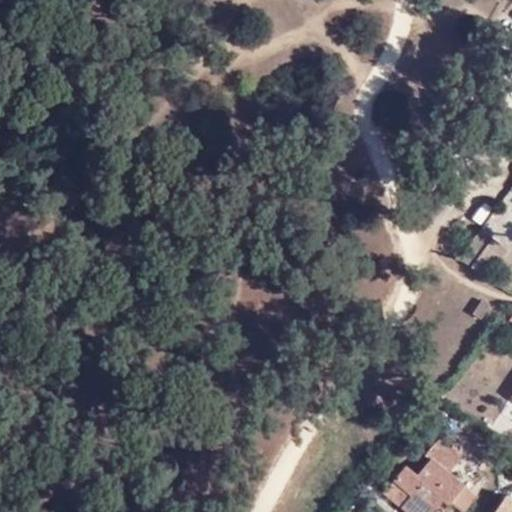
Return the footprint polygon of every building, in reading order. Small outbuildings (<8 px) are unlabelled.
[(481,230),(459,260),(480,274),(502,249),(481,230)] [(476,321),(486,308),(478,302),(468,315),(476,321)] [(511,327),(511,309),(503,322),(511,327)] [(410,491),(399,505),(408,511),(426,511),(435,500),(444,507),(448,502),(458,510),(471,492),(443,472),(454,457),(431,439),(418,457),(426,464),(417,474),(405,465),(393,479),(410,491)] [(383,493),(399,505),(410,491),(393,479),(383,493)]
